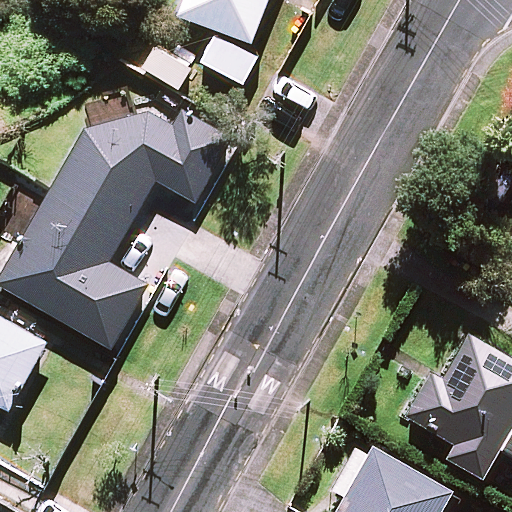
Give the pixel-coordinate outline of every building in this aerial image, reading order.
[(186,0),(181,15),(257,42),(271,0),(186,0)] [(235,138),(124,73),(103,110),(1,282),(113,348),(149,286),(110,263),(159,179),(197,202),(235,138)] [(0,404),(10,410),(48,348),(0,319),(0,404)] [(511,427),(511,368),(464,340),(413,427),(453,451),(445,465),(478,485),(511,427)] [(441,511),(449,498),(371,454),(338,511),(441,511)]
